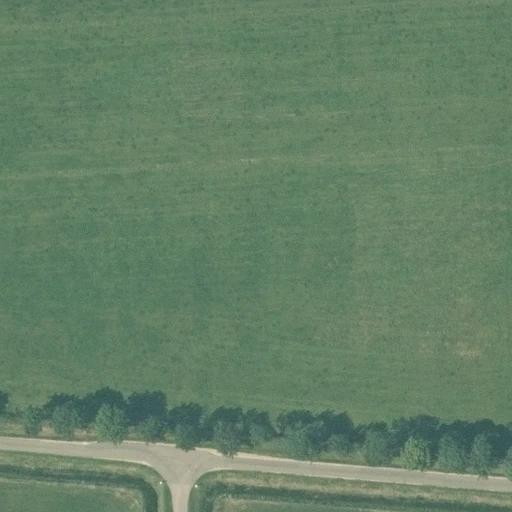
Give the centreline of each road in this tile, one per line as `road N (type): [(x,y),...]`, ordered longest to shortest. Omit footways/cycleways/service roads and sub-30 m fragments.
road 1 (unclassified): [(178,460),(511,484)]
road 2 (unclassified): [(178,460),(0,446)]
